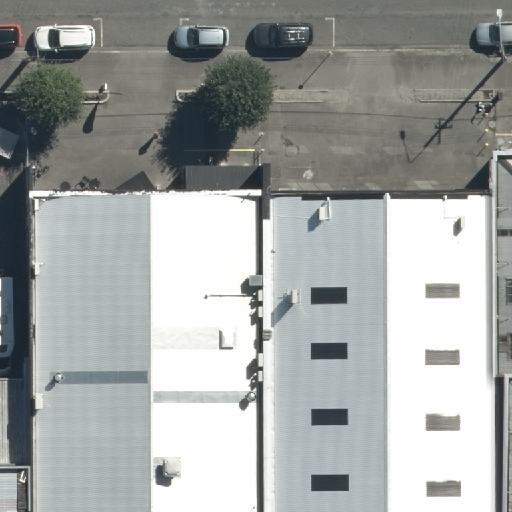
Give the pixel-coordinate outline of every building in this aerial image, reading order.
[(511,154),(499,154),(499,196),(498,412),(511,412),(511,154)] [(499,196),(267,198),(267,511),(497,511),(498,412),(499,196)] [(253,511),(252,198),(36,199),(37,511),(253,511)] [(0,511),(23,511),(23,400),(0,399),(0,511)] [(511,511),(511,412),(498,412),(497,511),(511,511)]
